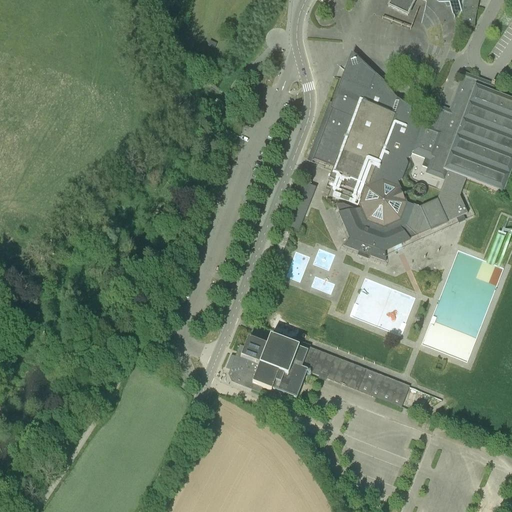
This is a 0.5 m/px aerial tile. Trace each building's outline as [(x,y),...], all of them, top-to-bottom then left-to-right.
[(407,16),(415,0),(391,0),(388,7),(407,16)] [(436,0),(450,11),(452,12),(455,15),(456,16),(460,19),(459,25),(461,25),(474,28),(477,9),(478,0),(436,0)] [(235,27),(242,31),(245,24),(239,21),(235,27)] [(333,107),(314,160),(334,167),(328,182),(345,189),(362,195),(358,206),(360,210),(355,211),(343,206),(336,207),(339,214),(350,239),(342,247),(358,253),(369,257),(385,263),(385,253),(410,242),(409,241),(417,237),(400,221),(407,204),(407,203),(397,183),(402,181),(408,165),(406,160),(410,159),(411,154),(409,154),(421,124),(415,122),(411,111),(411,110),(411,109),(407,107),(400,103),(395,98),(391,93),(385,86),(383,84),(360,63),(348,75),(343,81),(341,80),(341,81),(331,106),(333,107)] [(407,204),(400,221),(417,237),(430,231),(430,232),(448,224),(447,223),(467,214),(460,197),(467,178),(503,192),(510,175),(511,175),(511,101),(495,95),(498,87),(494,85),(495,84),(492,83),(491,84),(478,79),(463,73),(460,82),(448,115),(438,112),(435,120),(438,121),(435,129),(421,124),(409,154),(411,154),(424,160),(422,167),(427,169),(427,170),(430,171),(429,174),(445,180),(437,201),(420,208),(407,203),(407,204)] [(310,185),(312,179),(305,176),(289,217),(288,216),(286,219),(288,220),(285,227),(298,232),(316,188),(310,185)] [(280,259),(290,233),(284,231),(274,256),(280,259)] [(274,340),(307,352),(301,369),(308,372),(401,408),(409,388),(309,349),(310,347),(277,334),(274,340)] [(270,338),(266,347),(248,340),(244,350),(240,348),(230,373),(234,375),(236,379),(234,384),(260,394),(262,389),(271,393),(272,390),(296,400),(308,372),(301,369),(307,352),(274,340),(270,338)]
